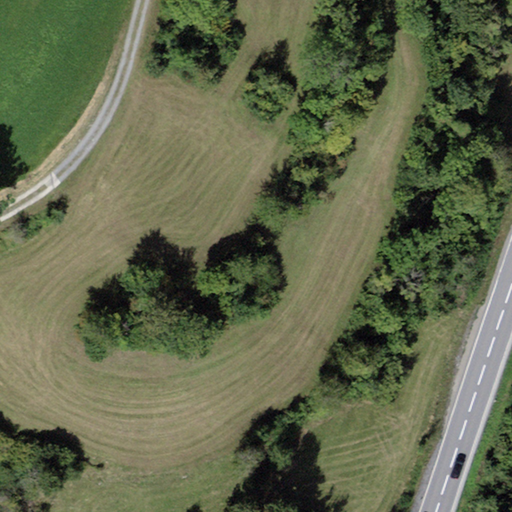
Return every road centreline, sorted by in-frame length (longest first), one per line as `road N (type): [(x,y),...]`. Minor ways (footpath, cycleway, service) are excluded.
road 1 (track): [(0,215),(82,155),(110,109),(147,0)]
road 2 (primary): [(511,288),(436,511)]
